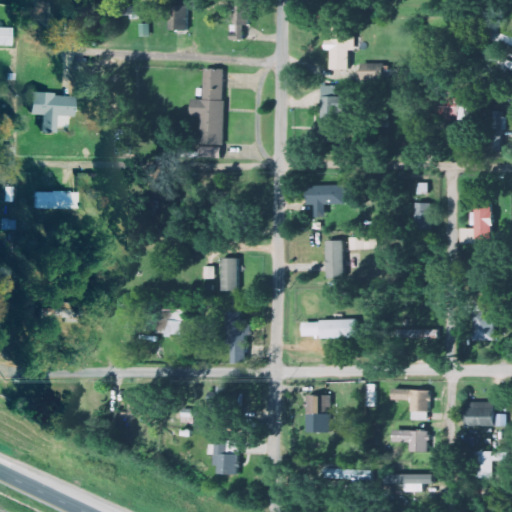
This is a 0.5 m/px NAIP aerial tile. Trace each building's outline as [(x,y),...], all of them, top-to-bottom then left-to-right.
[(244,38),(244,26),(252,25),(251,0),(230,0),(232,39),(244,38)] [(50,4),(34,3),(32,25),(49,26),(50,4)] [(141,6),(118,7),(118,15),(141,15),(141,6)] [(169,30),(188,31),(188,6),(170,6),(169,30)] [(350,50),(355,50),(355,27),(331,27),(331,41),(325,41),(325,51),(331,51),(331,69),(350,70),(350,50)] [(0,45),(9,46),(9,28),(0,28),(0,45)] [(511,35),(486,29),(484,39),(511,45),(511,35)] [(511,53),(491,48),(487,61),(511,68),(511,53)] [(360,79),(384,80),(384,64),(361,64),(360,79)] [(226,69),(204,69),(203,100),(191,99),(191,117),(201,117),(200,158),(223,159),(226,69)] [(336,86),(321,86),(320,143),(338,143),(338,135),(347,135),(348,97),(336,97),(336,86)] [(72,95),(28,94),(27,115),(40,116),(39,133),(54,134),(54,128),(66,128),(66,117),(71,117),(72,95)] [(459,99),(439,98),(438,120),(458,121),(459,99)] [(506,112),(495,111),(494,152),(502,152),(503,130),(506,130),(506,112)] [(134,129),(114,129),(114,155),(133,155),(134,129)] [(428,183),(418,183),(418,195),(429,195),(428,183)] [(346,204),(346,186),(307,186),(308,205),(315,205),(315,212),(326,211),(326,205),(346,204)] [(32,192),(32,209),(76,209),(76,192),(32,192)] [(493,240),(493,202),(476,202),(476,212),(471,212),(471,228),(461,228),(461,244),(478,244),(478,240),(493,240)] [(415,229),(431,229),(432,204),(416,203),(415,229)] [(350,238),(351,251),(378,248),(377,236),(350,238)] [(327,241),(328,279),(346,279),(345,240),(327,241)] [(238,291),(239,259),(222,259),(221,291),(238,291)] [(37,317),(68,317),(67,309),(57,309),(57,303),(47,303),(48,308),(37,309),(37,317)] [(157,334),(182,335),(182,320),(187,321),(188,310),(162,309),(162,319),(157,319),(157,334)] [(246,363),(246,334),(250,334),(250,320),(241,320),(240,311),(225,312),(226,344),(231,344),(232,363),(246,363)] [(495,340),(495,311),(474,311),(474,340),(495,340)] [(303,321),(303,338),(358,337),(358,320),(303,321)] [(399,339),(440,338),(439,330),(398,331),(399,339)] [(430,411),(431,390),(392,389),(392,399),(412,400),(411,410),(430,411)] [(148,414),(149,394),(130,393),(129,413),(148,414)] [(495,402),(468,402),(468,427),(495,426),(495,402)] [(183,423),(196,423),(195,409),(182,409),(183,423)] [(428,420),(428,412),(411,411),(411,420),(428,420)] [(393,442),(411,442),(411,452),(430,452),(430,431),(393,430),(393,442)] [(239,474),(240,442),(216,441),(215,473),(239,474)] [(493,478),(494,461),(500,461),(500,451),(475,451),(475,478),(493,478)] [(325,478),(373,480),(373,470),(326,468),(325,478)] [(434,474),(386,475),(386,485),(405,484),(405,492),(424,491),(424,484),(435,484),(434,474)]
